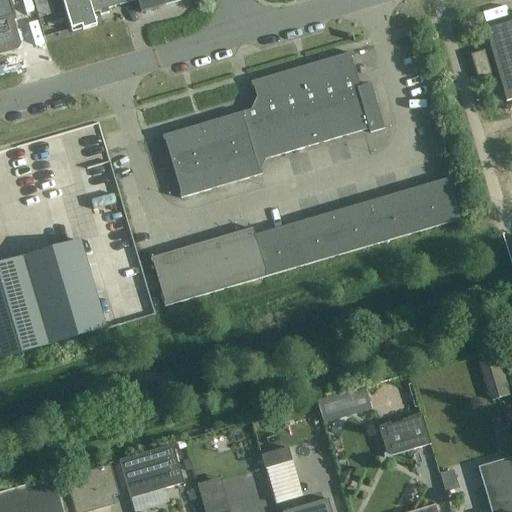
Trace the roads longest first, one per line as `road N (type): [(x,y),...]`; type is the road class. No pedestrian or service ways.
road 1 (unclassified): [(112,71),(151,203),(162,220),(186,221),(390,161),(403,148),(406,129),(368,0)]
road 2 (unclassified): [(243,34),(112,71)]
road 3 (unclassified): [(366,0),(243,34)]
